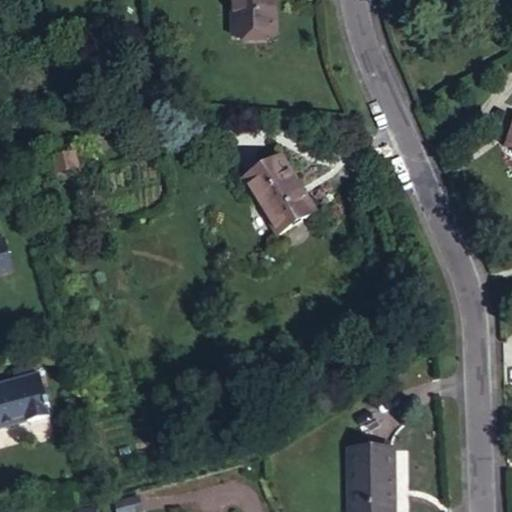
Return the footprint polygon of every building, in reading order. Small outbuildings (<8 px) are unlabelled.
[(274,34),(273,0),(233,0),(234,28),(255,28),(255,34),(274,34)] [(71,153),(50,159),(53,174),(75,168),(71,153)] [(279,235),(314,214),(280,158),(245,179),(279,235)] [(0,274),(11,272),(3,242),(0,243),(0,274)] [(50,421),(49,417),(38,375),(2,385),(0,388),(0,430),(26,423),(27,427),(31,426),(50,421)] [(393,511),(393,453),(350,453),(350,511),(393,511)] [(142,511),(139,499),(115,505),(117,511),(142,511)]
